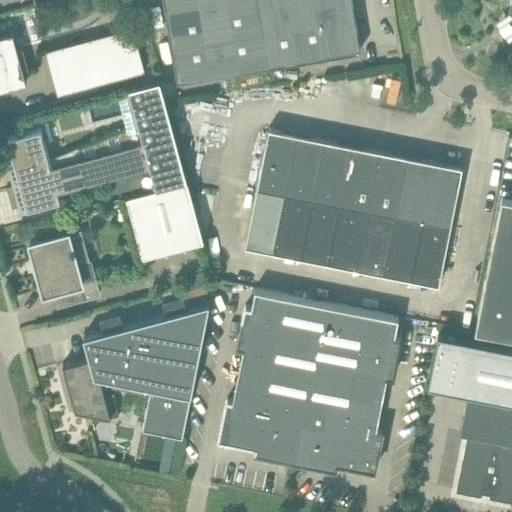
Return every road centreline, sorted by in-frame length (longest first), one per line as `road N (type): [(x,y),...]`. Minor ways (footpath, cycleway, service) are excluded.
road 1 (unknown): [(447,78),(418,130),(404,135),(281,116),(251,124),(223,233),(235,257),(431,304),(452,279),(470,89)]
road 2 (unclassified): [(95,511),(20,456),(0,385)]
road 3 (unclassified): [(511,97),(447,78),(428,0)]
